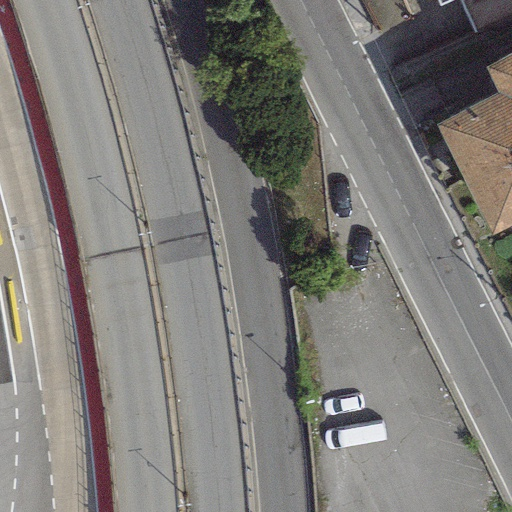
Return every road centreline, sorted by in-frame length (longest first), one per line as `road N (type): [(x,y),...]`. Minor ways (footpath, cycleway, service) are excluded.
road 1 (motorway): [(215,511),(192,313),(160,151),(115,0)]
road 2 (motorway): [(44,0),(89,146),(119,298),(142,511)]
road 3 (motorway): [(280,511),(248,254),(185,0)]
road 4 (tertiary): [(316,0),(511,398)]
